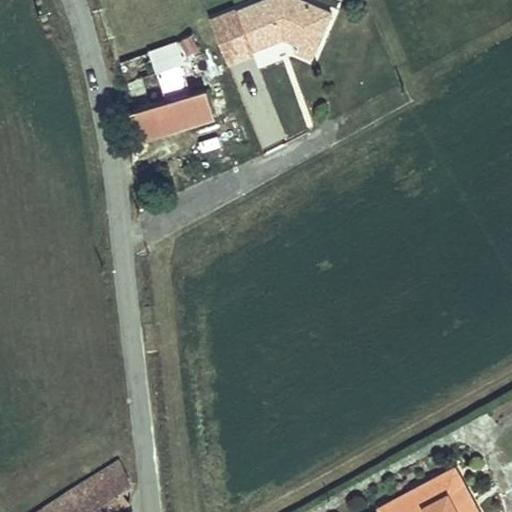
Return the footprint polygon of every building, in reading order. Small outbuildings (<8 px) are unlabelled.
[(308,24),(317,0),(207,0),(201,3),(201,5),(218,43),(273,19),(288,25),(292,18),(308,24)] [(218,43),(201,5),(163,25),(168,36),(183,29),(198,54),(218,43)] [(303,38),(308,24),(292,18),(288,25),(285,32),(303,38)] [(163,25),(136,40),(145,63),(169,54),(181,82),(193,77),(186,61),(198,54),(183,29),(168,36),(163,25)] [(136,40),(107,57),(113,76),(145,63),(136,40)] [(145,63),(113,76),(110,77),(130,127),(203,98),(193,77),(181,82),(169,54),(145,63)] [(35,497),(28,489),(0,505),(0,511),(70,511),(113,488),(105,474),(114,469),(103,451),(60,470),(57,473),(62,481),(46,493),(35,497)] [(473,511),(442,454),(371,492),(381,511),(473,511)] [(57,473),(28,489),(35,497),(46,493),(62,481),(57,473)]
